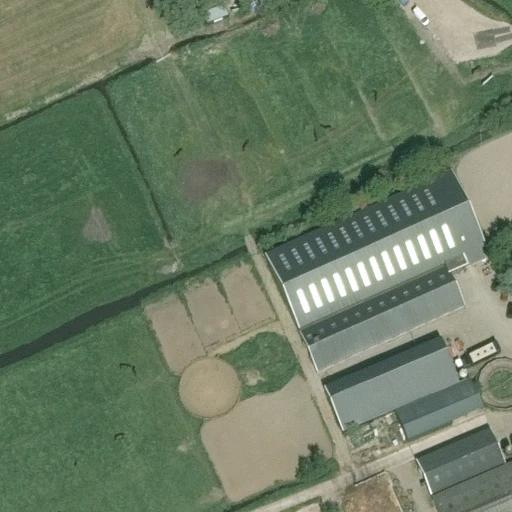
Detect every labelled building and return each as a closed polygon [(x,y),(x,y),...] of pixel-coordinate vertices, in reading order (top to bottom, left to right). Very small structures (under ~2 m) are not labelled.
[(449,177),(265,260),(317,375),(463,309),(449,278),(487,260),(449,177)] [(511,242),(503,247),(511,266),(511,242)] [(484,402),(492,410),(501,413),(510,413),(511,411),(511,363),(503,363),(494,365),(485,372),(480,381),(480,392),(484,402)] [(409,406),(437,394),(428,373),(400,385),(409,406)] [(469,382),(394,415),(407,445),(483,413),(469,382)] [(489,433),(419,463),(416,465),(431,498),(503,466),(489,433)] [(511,511),(511,465),(433,500),(438,511),(511,511)]
